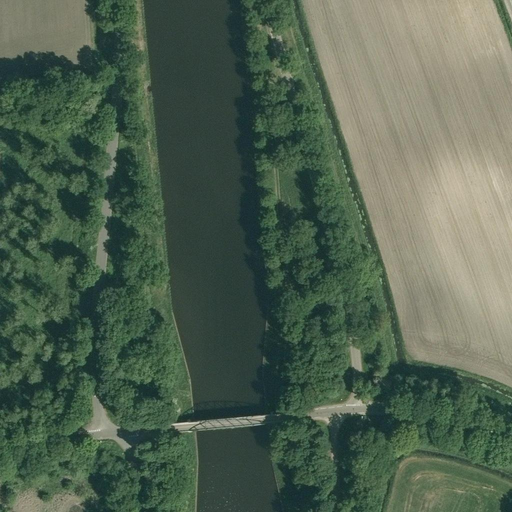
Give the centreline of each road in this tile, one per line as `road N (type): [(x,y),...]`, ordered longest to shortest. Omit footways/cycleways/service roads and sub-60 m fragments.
road 1 (unclassified): [(100,434),(94,351),(115,0)]
road 2 (unclassified): [(358,410),(348,302),(266,0)]
road 3 (tertiary): [(129,431),(358,410)]
road 4 (tertiary): [(511,438),(446,416),(358,410)]
